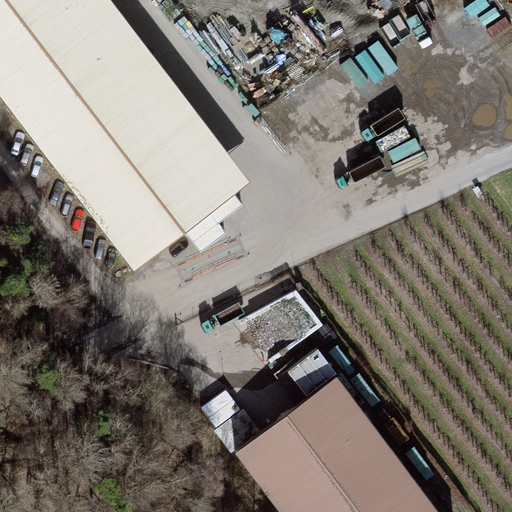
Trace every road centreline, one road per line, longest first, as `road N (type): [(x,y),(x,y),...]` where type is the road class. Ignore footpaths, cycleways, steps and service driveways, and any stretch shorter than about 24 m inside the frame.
road 1 (track): [(511,159),(144,323),(0,146)]
road 2 (unknown): [(132,0),(320,245)]
